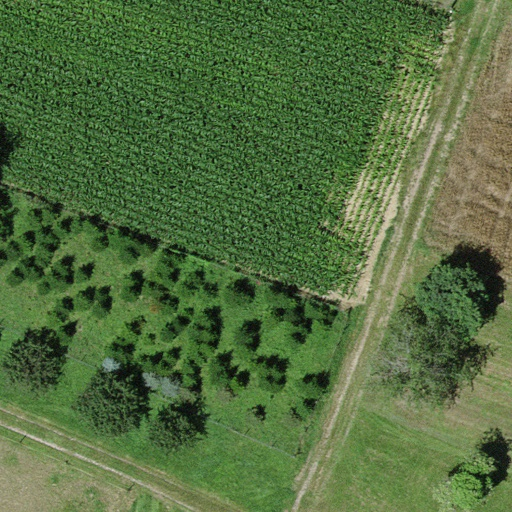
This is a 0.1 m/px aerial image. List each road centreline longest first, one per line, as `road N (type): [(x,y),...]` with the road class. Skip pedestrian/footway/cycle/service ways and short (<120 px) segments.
road 1 (track): [(482,0),(295,511)]
road 2 (track): [(208,511),(0,423)]
